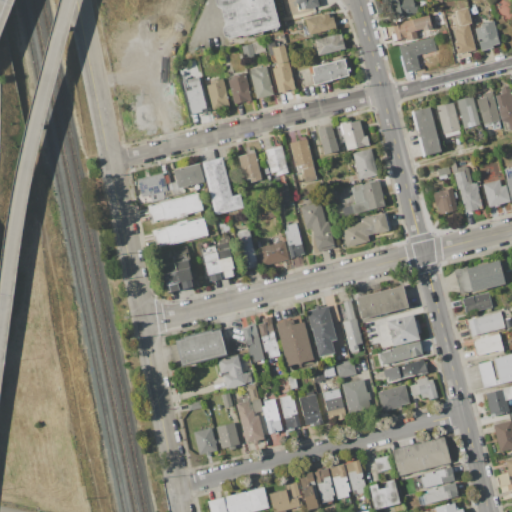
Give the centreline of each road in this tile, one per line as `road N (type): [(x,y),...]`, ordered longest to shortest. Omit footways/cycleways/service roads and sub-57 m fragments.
road 1 (residential): [(111,163),(511,62)]
road 2 (motorway): [(0,308),(21,171),(65,0)]
road 3 (residential): [(175,486),(463,412)]
road 4 (residential): [(422,253),(143,322)]
road 5 (tertiary): [(487,511),(422,253)]
road 6 (tertiary): [(422,253),(360,0)]
road 7 (tertiary): [(143,322),(175,486)]
road 8 (tertiary): [(77,0),(111,163)]
road 9 (tertiary): [(111,163),(143,322)]
